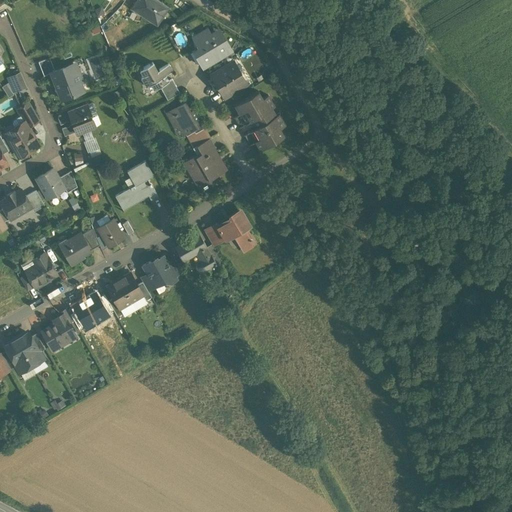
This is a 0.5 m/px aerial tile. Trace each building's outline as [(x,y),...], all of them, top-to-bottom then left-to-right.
[(136,0),(132,7),(150,19),(152,16),(158,20),(167,7),(156,0),(136,0)] [(206,28),(196,34),(201,43),(203,45),(195,50),(201,60),(207,57),(209,60),(229,49),(221,35),(217,37),(214,32),(209,34),(206,28)] [(201,60),(195,50),(203,45),(201,43),(189,50),(197,63),(201,60)] [(49,57),(38,61),(43,75),(51,72),(50,71),(54,70),(49,57)] [(156,68),(152,60),(142,65),(145,71),(140,74),(145,84),(150,81),(153,88),(159,84),(168,79),(165,73),(172,69),(168,62),(156,68)] [(233,60),(210,73),(223,95),(246,82),(233,60)] [(54,70),(50,71),(51,72),(60,97),(83,89),(80,81),(81,80),(78,70),(76,71),(73,63),(54,70)] [(14,91),(26,86),(20,72),(8,77),(14,91)] [(168,79),(159,84),(166,98),(179,91),(171,77),(168,79)] [(257,90),(234,103),(239,112),(244,109),(250,119),(252,118),(257,125),(254,127),(260,137),(255,140),(260,148),(283,135),(279,128),(285,124),(284,124),(278,114),(278,113),(275,114),(271,107),(274,106),(274,105),(273,106),(267,95),(268,94),(267,94),(261,97),(257,90)] [(187,98),(178,103),(181,108),(169,115),(174,125),(179,122),(184,131),(200,122),(187,98)] [(93,101),(86,104),(86,103),(83,105),(86,113),(90,112),(90,113),(96,110),(93,101)] [(28,102),(17,108),(24,120),(27,126),(38,120),(28,102)] [(83,105),(68,111),(68,112),(72,120),(73,119),(74,123),(73,123),(76,131),(77,133),(84,130),(85,128),(88,128),(95,126),(91,116),(90,116),(89,113),(90,113),(90,112),(86,113),(83,105)] [(239,112),(232,116),(233,116),(239,125),(238,125),(238,126),(250,119),(244,109),(239,112)] [(68,112),(57,116),(60,124),(64,123),(64,122),(65,121),(67,121),(68,121),(72,120),(68,112)] [(27,126),(24,120),(14,126),(16,130),(7,135),(18,155),(27,150),(28,150),(38,145),(27,126)] [(66,127),(65,126),(61,128),(64,136),(76,131),(73,123),(69,125),(69,126),(68,126),(67,127),(66,127)] [(254,127),(242,133),(243,134),(249,143),(248,143),(248,144),(255,140),(260,137),(254,127)] [(0,135),(0,150),(2,154),(8,150),(0,135)] [(208,136),(196,143),(201,151),(203,156),(214,150),(216,149),(208,136)] [(214,150),(203,156),(201,151),(196,154),(195,153),(182,160),(182,161),(187,158),(195,173),(192,175),(198,186),(197,186),(198,187),(203,184),(203,185),(206,183),(206,182),(211,179),(209,177),(226,167),(224,168),(214,150)] [(84,159),(83,151),(76,152),(77,161),(84,159)] [(144,159),(127,170),(134,183),(115,194),(123,208),(148,194),(144,186),(150,182),(147,177),(153,174),(144,159)] [(53,168),(36,178),(47,197),(52,195),(56,196),(59,194),(60,190),(64,188),(64,187),(58,177),(53,168)] [(71,170),(58,177),(64,187),(64,188),(67,192),(77,186),(71,170)] [(150,182),(144,186),(148,194),(150,198),(157,194),(150,182)] [(13,191),(6,195),(7,197),(0,200),(0,201),(3,208),(9,218),(10,219),(31,207),(31,206),(25,195),(21,189),(14,193),(13,191)] [(35,189),(25,195),(31,206),(31,207),(33,211),(44,205),(35,189)] [(9,218),(3,208),(0,209),(0,214),(4,221),(9,218)] [(217,223),(216,224),(223,235),(224,237),(234,232),(241,243),(249,238),(251,241),(252,240),(244,226),(247,224),(238,209),(230,214),(229,216),(217,223)] [(108,213),(98,219),(101,224),(112,218),(108,213)] [(123,236),(112,218),(99,226),(102,233),(109,244),(123,236)] [(124,222),(129,232),(135,230),(130,219),(124,222)] [(214,223),(204,229),(211,242),(223,235),(216,224),(217,223),(214,223)] [(93,227),(86,231),(86,232),(83,234),(91,249),(99,244),(96,236),(93,227)] [(82,232),(59,245),(70,264),(79,259),(77,257),(91,249),(83,234),(82,232)] [(199,232),(174,246),(182,260),(184,259),(197,251),(201,257),(199,258),(197,260),(196,262),(196,264),(197,266),(199,268),(201,269),(202,269),(204,269),(216,262),(206,245),(199,232)] [(102,233),(96,236),(99,244),(101,249),(109,244),(102,233)] [(211,242),(206,245),(215,260),(220,257),(211,242)] [(57,274),(44,251),(35,257),(39,263),(33,267),(30,266),(27,268),(26,271),(27,274),(35,287),(57,274)] [(167,261),(163,255),(155,259),(154,257),(150,260),(142,264),(147,273),(153,283),(154,283),(164,277),(165,279),(170,281),(176,277),(167,261)] [(177,263),(174,257),(167,261),(174,274),(181,270),(177,263)] [(193,274),(184,259),(182,260),(177,263),(181,270),(186,278),(193,274)] [(137,284),(130,271),(118,278),(131,301),(143,294),(137,284)] [(153,283),(147,273),(140,277),(142,281),(147,290),(155,285),(154,283),(153,283)] [(27,274),(20,278),(28,291),(35,287),(27,274)] [(131,301),(118,278),(106,285),(113,297),(119,308),(120,307),(131,301)] [(147,290),(142,281),(137,284),(143,294),(145,299),(151,296),(147,290)] [(95,291),(84,298),(97,321),(108,314),(107,312),(98,297),(95,291)] [(113,309),(104,293),(98,297),(107,312),(113,309)] [(119,308),(113,297),(108,300),(117,316),(123,312),(120,307),(119,308)] [(84,298),(73,304),(76,310),(84,325),(85,327),(97,321),(84,298)] [(67,308),(60,311),(62,314),(63,313),(68,322),(73,319),(70,313),(67,308)] [(84,325),(76,310),(70,313),(73,319),(79,328),(84,325)] [(62,314),(53,319),(55,322),(42,330),(50,345),(58,341),(58,342),(64,338),(65,340),(75,334),(68,322),(63,313),(62,314)] [(29,333),(25,332),(22,333),(21,336),(17,339),(32,365),(43,358),(30,336),(29,333)] [(45,348),(36,332),(30,336),(39,351),(45,348)] [(32,365),(17,339),(12,341),(9,341),(6,342),(5,346),(7,349),(16,364),(20,371),(32,365)] [(16,364),(7,349),(2,352),(5,357),(10,368),(16,364)] [(5,357),(0,360),(0,369),(1,371),(0,371),(1,373),(11,368),(10,368),(5,357)]
